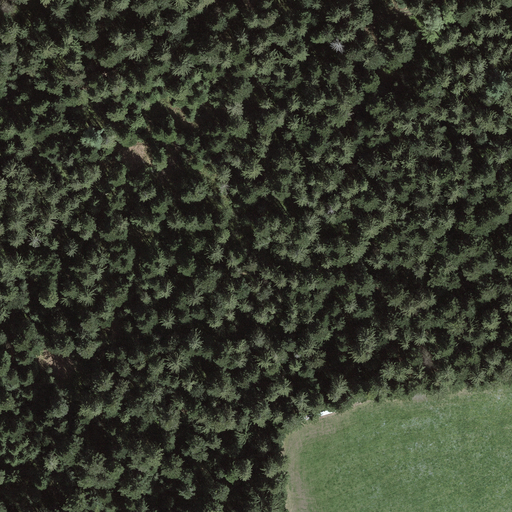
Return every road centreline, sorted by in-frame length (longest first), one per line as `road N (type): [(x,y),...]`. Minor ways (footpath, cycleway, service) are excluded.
road 1 (track): [(0,396),(511,173),(437,0)]
road 2 (track): [(435,0),(0,108)]
